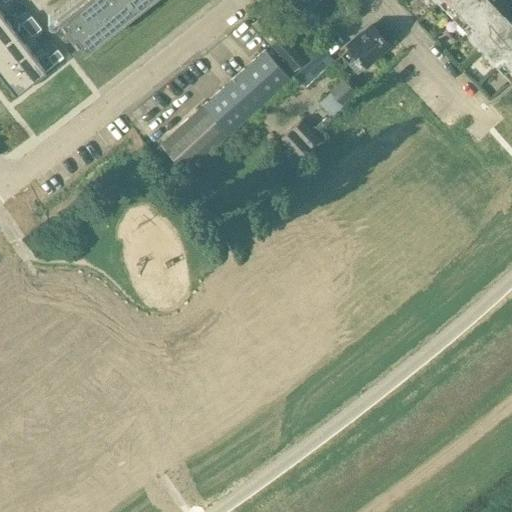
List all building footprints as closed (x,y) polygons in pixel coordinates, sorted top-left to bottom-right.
[(75,0),(56,15),(82,48),(143,0),(75,0)] [(280,0),(295,15),(309,2),(310,3),(314,0),(280,0)] [(436,0),(511,80),(511,79),(511,21),(503,13),(510,7),(503,0),(436,0)] [(31,15),(22,23),(26,29),(36,22),(31,15)] [(5,18),(0,22),(0,49),(18,35),(5,18)] [(36,22),(26,29),(32,36),(41,28),(36,22)] [(273,23),(261,34),(293,70),(305,59),(273,23)] [(374,26),(364,34),(362,32),(348,45),(348,46),(341,53),(348,61),(355,54),(365,65),(389,42),(374,26)] [(18,35),(0,49),(0,74),(2,76),(32,53),(18,35)] [(290,77),(264,48),(160,142),(186,171),(290,77)] [(57,49),(48,57),(54,64),(63,57),(57,49)] [(32,53),(2,76),(16,94),(46,70),(32,53)] [(344,105),(343,103),(342,102),(355,90),(345,78),(343,77),(329,90),(330,91),(318,102),(331,116),(344,105)] [(319,138),(316,134),(314,132),(311,129),(301,117),(280,137),(288,146),(298,157),(319,138)]
